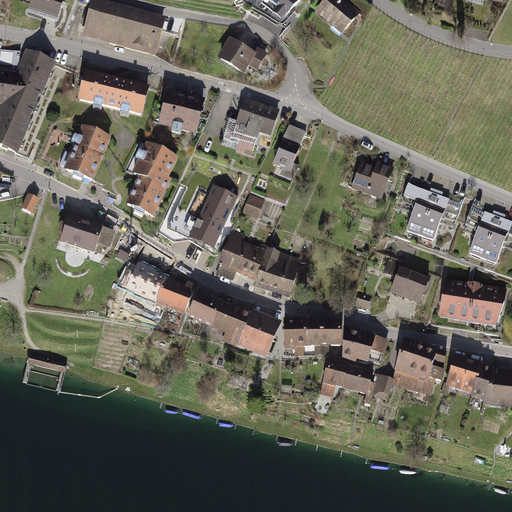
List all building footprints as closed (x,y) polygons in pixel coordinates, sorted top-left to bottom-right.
[(32,0),(29,12),(57,21),(64,0),(32,0)] [(262,0),(256,7),(282,22),(301,0),(262,0)] [(360,13),(344,0),(329,0),(319,12),(343,32),(360,13)] [(451,0),(437,0),(436,5),(449,9),(451,0)] [(94,6),(87,34),(155,52),(157,45),(166,47),(169,36),(160,33),(163,24),(94,6)] [(257,57),(230,42),(217,64),(244,79),(257,57)] [(21,53),(1,50),(0,56),(0,64),(19,67),(21,53)] [(0,102),(7,104),(0,121),(0,146),(16,153),(52,64),(28,54),(19,76),(0,73),(0,102)] [(151,90),(85,74),(77,105),(144,120),(151,90)] [(207,101),(169,92),(160,131),(198,139),(207,101)] [(245,101),(236,129),(271,139),(280,112),(245,101)] [(112,141),(82,129),(63,174),(93,187),(112,141)] [(181,161),(146,144),(130,179),(140,184),(128,209),(155,222),(173,185),(170,183),(181,161)] [(299,152),(285,146),(276,168),(291,173),(299,152)] [(362,160),(351,184),(383,197),(393,174),(362,160)] [(451,200),(411,185),(400,212),(414,218),(408,235),(434,244),(451,200)] [(236,199),(214,188),(191,239),(213,249),(236,199)] [(30,213),(38,198),(31,194),(23,209),(30,213)] [(252,198),(246,215),(257,218),(263,202),(252,198)] [(511,220),(486,211),(468,259),(498,269),(504,252),(511,254),(511,220)] [(69,217),(60,243),(92,253),(101,227),(69,217)] [(301,260),(233,234),(221,267),(288,292),(301,260)] [(389,289),(422,303),(433,276),(400,262),(389,289)] [(143,267),(131,292),(192,320),(190,325),(237,347),(254,311),(193,284),(191,289),(143,267)] [(508,296),(447,284),(440,322),(500,333),(508,296)] [(376,299),(360,294),(356,307),(372,312),(376,299)] [(254,311),(237,347),(266,357),(281,323),(254,311)] [(325,346),(341,346),(341,324),(319,321),(284,322),(286,346),(294,346),(294,355),(325,355),(325,346)] [(362,335),(345,332),(343,358),(350,360),(356,362),(357,358),(380,364),(386,341),(362,335)] [(405,342),(393,382),(431,394),(436,380),(442,382),(445,371),(442,370),(447,355),(405,342)] [(70,365),(29,355),(24,382),(28,383),(57,391),(61,392),(66,375),(68,374),(70,365)] [(372,404),(377,385),(370,383),(373,373),(340,364),(340,360),(330,358),(322,392),(334,396),(336,386),(367,395),(365,402),(372,404)] [(483,366),(456,358),(447,384),(473,392),(472,396),(485,400),(494,371),(482,367),(483,366)] [(511,400),(511,373),(494,370),(494,371),(485,400),(484,403),(511,407),(511,400)]
